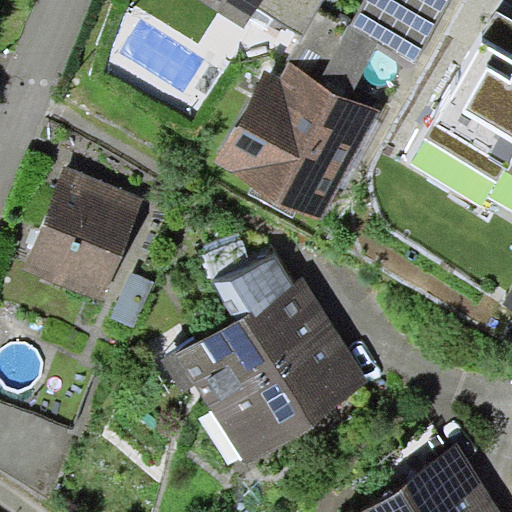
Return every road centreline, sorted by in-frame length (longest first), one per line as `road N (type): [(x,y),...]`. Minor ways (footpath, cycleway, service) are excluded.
road 1 (residential): [(321,253),(389,353),(493,394),(511,391)]
road 2 (residential): [(65,0),(0,144)]
